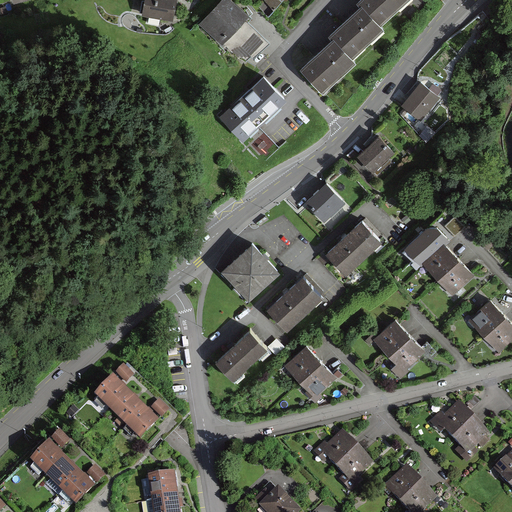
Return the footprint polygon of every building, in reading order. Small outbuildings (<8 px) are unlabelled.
[(150,0),(146,0),(144,15),(171,20),(174,4),(150,0)] [(252,10),(240,0),(219,0),(201,21),(224,41),(252,10)] [(363,3),(381,22),(404,0),(360,0),(363,3)] [(381,22),(363,3),(332,33),(335,37),(352,55),(384,25),(381,22)] [(352,55),(335,37),(303,67),(324,89),(356,59),(352,55)] [(267,70),(223,114),(245,136),(289,93),(267,70)] [(445,95),(426,78),(405,102),(425,119),(445,95)] [(400,146),(384,131),(363,153),(379,168),(400,146)] [(348,199),(330,180),(309,199),(326,219),(348,199)] [(365,218),(329,252),(347,272),(384,238),(365,218)] [(422,260),(424,259),(443,241),(447,238),(432,222),(407,244),(422,260)] [(282,268),(256,240),(226,268),(252,296),(282,268)] [(458,257),(443,241),(424,259),(439,274),(458,257)] [(472,273),(458,257),(439,274),(453,290),(472,273)] [(307,272),(271,307),(290,327),(326,292),(307,272)] [(505,314),(491,299),(472,317),(486,331),(505,314)] [(511,333),(511,321),(505,314),(486,331),(499,346),(511,333)] [(390,350),(408,333),(395,320),(377,337),(390,350)] [(254,326),(217,360),(236,380),(272,345),(254,326)] [(408,333),(390,350),(400,360),(394,365),(402,373),(407,368),(405,366),(423,349),(408,333)] [(288,362),(302,377),(320,359),(306,345),(288,362)] [(302,377),(316,391),(334,374),(320,359),(302,377)] [(135,375),(125,366),(118,373),(128,383),(135,375)] [(127,391),(113,377),(98,392),(112,406),(127,391)] [(142,405),(127,391),(112,406),(126,420),(142,405)] [(171,410),(161,401),(153,409),(163,418),(171,410)] [(446,425),(454,434),(471,417),(458,403),(444,417),(440,414),(433,421),(442,429),(446,425)] [(156,418),(142,405),(126,420),(141,434),(156,418)] [(471,417),(454,434),(464,444),(458,449),(468,459),(487,439),(483,435),(486,432),(471,417)] [(71,440),(61,431),(54,438),(64,448),(71,440)] [(338,464),(356,446),(343,432),(328,446),(325,443),(318,450),(326,459),(329,455),(338,464)] [(65,455),(49,439),(30,459),(45,474),(65,455)] [(356,446),(338,464),(346,473),(342,477),(351,486),(359,478),(356,476),(371,462),(356,446)] [(511,480),(511,454),(498,467),(511,481),(511,480)] [(79,469),(65,455),(45,474),(60,488),(79,469)] [(106,475),(96,466),(89,474),(99,483),(106,475)] [(421,481),(407,467),(389,484),(403,499),(421,481)] [(96,485),(79,469),(60,488),(76,505),(96,485)] [(150,475),(153,494),(176,491),(173,471),(150,475)] [(417,511),(435,496),(421,481),(403,499),(415,511),(417,511)] [(302,511),(303,511),(280,487),(272,494),(267,488),(255,499),(267,511),(302,511)] [(153,494),(155,511),(165,511),(179,510),(176,491),(153,494)]
